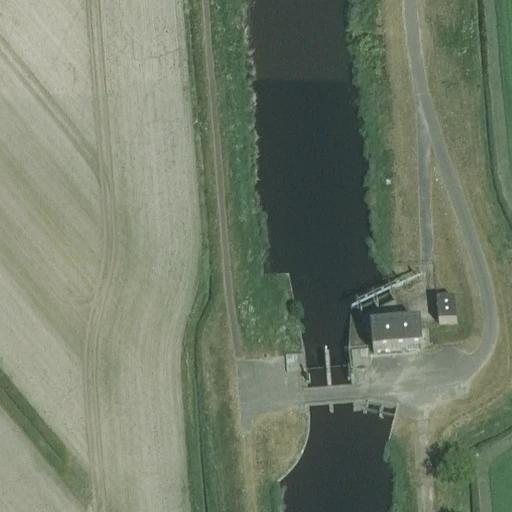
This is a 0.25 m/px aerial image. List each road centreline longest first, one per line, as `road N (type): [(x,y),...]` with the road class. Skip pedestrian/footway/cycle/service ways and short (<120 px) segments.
road 1 (unclassified): [(240,372),(246,402),(413,391),(469,372),(484,352),(490,325),(472,251),(419,98)]
road 2 (unclassified): [(429,296),(419,98)]
road 3 (track): [(421,511),(413,391)]
